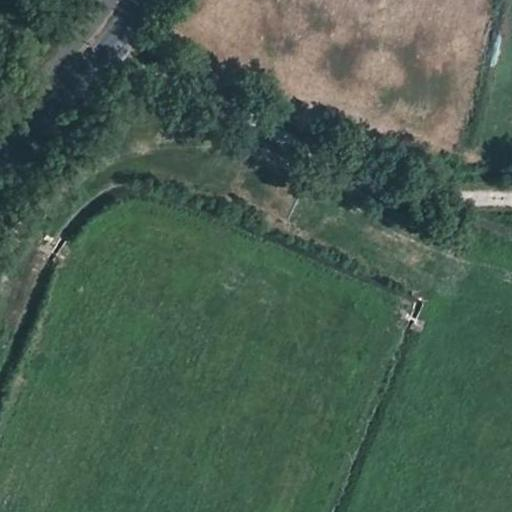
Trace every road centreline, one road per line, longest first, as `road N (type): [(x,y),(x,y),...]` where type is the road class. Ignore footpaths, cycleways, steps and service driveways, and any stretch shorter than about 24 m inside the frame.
road 1 (track): [(511,181),(391,187),(106,46)]
road 2 (unclassified): [(0,166),(137,0)]
